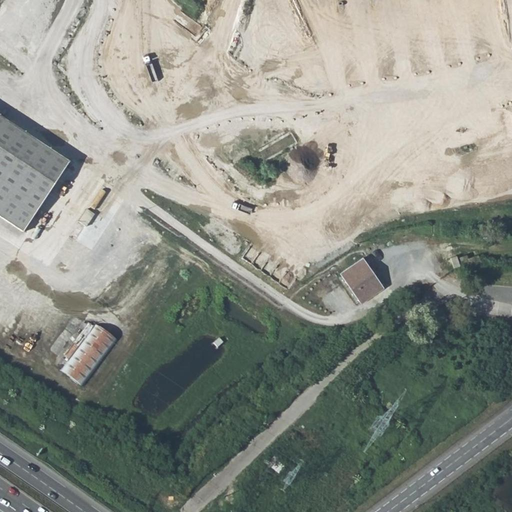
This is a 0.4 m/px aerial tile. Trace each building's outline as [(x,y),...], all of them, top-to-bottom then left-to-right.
[(0,122),(0,221),(23,237),(69,169),(0,122)] [(84,211),(78,220),(86,224),(92,216),(84,211)] [(84,228),(86,224),(78,220),(76,224),(84,228)] [(464,255),(457,257),(461,271),(479,265),(476,258),(466,260),(464,255)] [(356,256),(333,273),(354,301),(377,284),(356,256)] [(115,339),(94,324),(60,372),(81,387),(115,339)]
